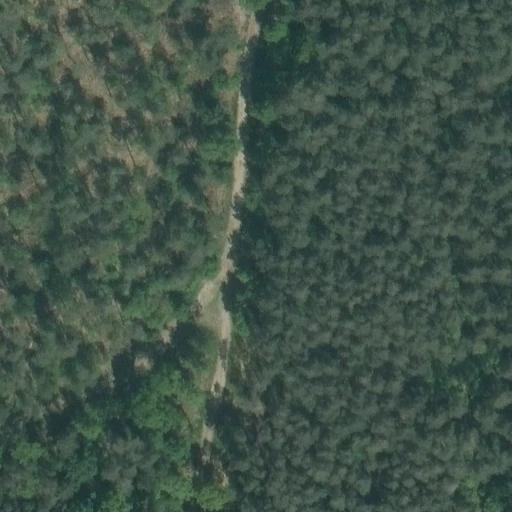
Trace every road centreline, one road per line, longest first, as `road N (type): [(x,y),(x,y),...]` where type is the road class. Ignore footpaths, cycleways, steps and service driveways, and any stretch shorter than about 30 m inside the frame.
road 1 (track): [(192,511),(225,336),(251,61),(266,0)]
road 2 (track): [(60,511),(231,250)]
road 3 (track): [(157,356),(0,425)]
